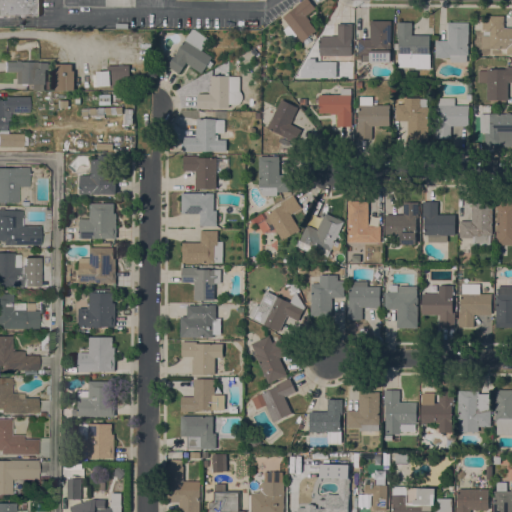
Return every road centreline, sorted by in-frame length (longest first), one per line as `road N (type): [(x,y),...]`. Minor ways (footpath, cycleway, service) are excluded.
road 1 (residential): [(147,511),(154,98)]
road 2 (residential): [(511,169),(328,167)]
road 3 (residential): [(511,359),(328,359)]
